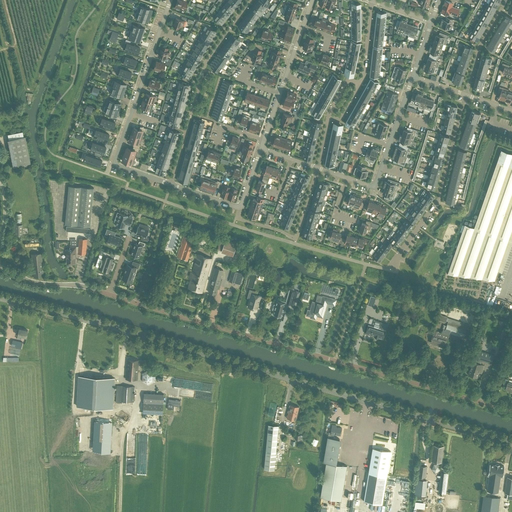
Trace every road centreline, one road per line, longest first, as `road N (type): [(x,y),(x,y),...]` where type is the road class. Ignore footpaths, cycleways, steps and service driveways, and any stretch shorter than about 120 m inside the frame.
road 1 (tertiary): [(511,443),(0,298)]
road 2 (unclassified): [(511,412),(0,268)]
road 3 (residential): [(170,0),(113,165),(171,184)]
road 4 (residential): [(171,184),(204,64),(250,0)]
road 5 (residential): [(465,95),(440,196),(388,269)]
road 6 (residential): [(318,168),(296,238),(236,218),(240,207)]
road 7 (track): [(143,385),(122,438),(119,511)]
